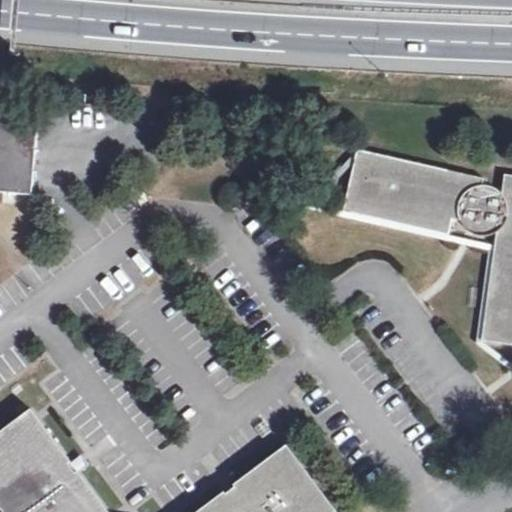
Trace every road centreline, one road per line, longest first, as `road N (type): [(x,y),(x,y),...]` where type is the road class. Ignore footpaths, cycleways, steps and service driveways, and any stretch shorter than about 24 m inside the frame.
road 1 (residential): [(0,341),(171,224),(224,228),(443,511)]
road 2 (trunk): [(0,12),(511,46)]
